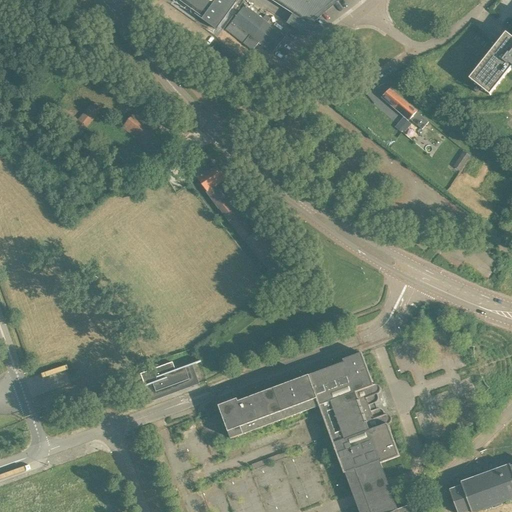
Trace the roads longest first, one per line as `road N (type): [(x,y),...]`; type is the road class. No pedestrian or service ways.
road 1 (unclassified): [(212,391),(375,333),(413,273)]
road 2 (secondary): [(413,273),(312,213),(222,139)]
road 3 (secondary): [(222,139),(108,7)]
road 4 (unclassified): [(262,93),(135,0)]
road 5 (unclassified): [(0,326),(44,451)]
road 6 (unclassified): [(262,93),(366,11)]
road 7 (residential): [(441,511),(442,479),(511,411)]
